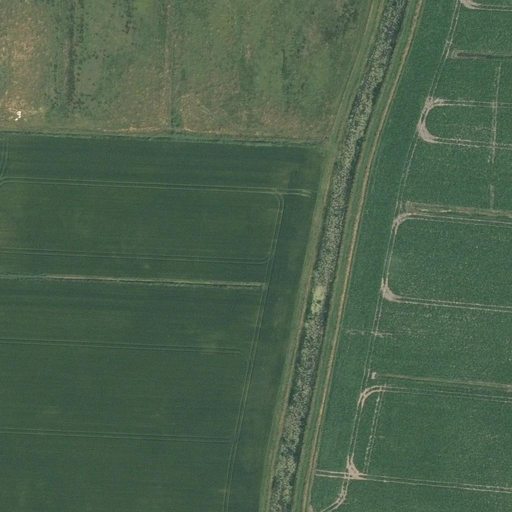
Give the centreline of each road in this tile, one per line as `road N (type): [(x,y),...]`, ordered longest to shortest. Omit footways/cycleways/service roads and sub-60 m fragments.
road 1 (track): [(295,511),(366,152),(416,0)]
road 2 (track): [(260,511),(324,157),(373,0)]
